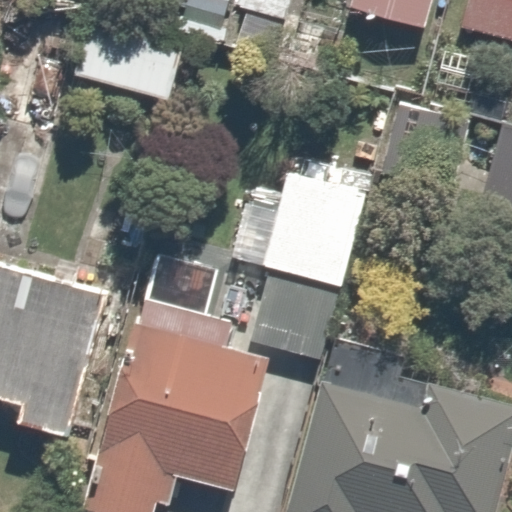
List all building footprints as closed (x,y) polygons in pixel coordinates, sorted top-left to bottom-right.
[(293,0),(245,0),(289,13),(293,0)] [(415,21),(420,0),(337,0),(337,2),(415,21)] [(511,0),(450,0),(445,27),(511,42),(511,0)] [(176,35),(74,9),(59,65),(161,91),(176,35)] [(56,79),(0,61),(0,106),(42,120),(56,79)] [(452,191),(469,117),(387,97),(369,171),(452,191)] [(511,123),(489,118),(465,208),(511,220),(511,123)] [(310,353),(352,180),(353,176),(271,156),(245,261),(265,266),(247,337),(310,353)] [(0,416),(58,432),(95,287),(0,262),(0,391),(3,392),(0,403),(0,416)] [(219,476),(254,352),(218,342),(224,319),(124,290),(66,495),(126,511),(156,511),(171,463),(219,476)] [(394,397),(303,374),(267,511),(357,511),(358,509),(369,511),(437,511),(438,510),(444,511),(483,511),(511,400),(511,391),(402,364),(394,397)]
